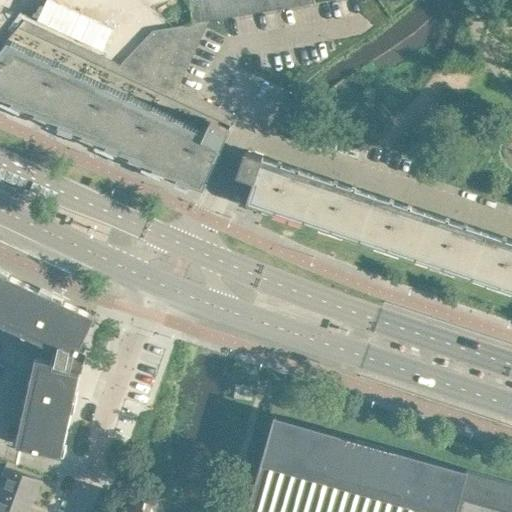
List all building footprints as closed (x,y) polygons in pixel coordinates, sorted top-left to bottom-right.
[(205,23),(200,0),(191,0),(188,1),(192,24),(193,25),(205,23)] [(217,21),(213,0),(200,0),(205,23),(209,23),(217,21)] [(229,19),(225,0),(213,0),(217,21),(229,19)] [(242,17),(238,0),(225,0),(229,19),(242,17)] [(254,15),(251,0),(238,0),(242,17),(254,15)] [(266,13),(263,0),(251,0),(254,15),(266,13)] [(278,11),(276,0),(263,0),(266,13),(278,11)] [(290,9),(288,0),(276,0),(278,11),(290,9)] [(302,7),(301,0),(288,0),(290,9),(302,7)] [(178,88),(209,23),(205,23),(193,25),(192,24),(153,30),(119,64),(25,20),(19,27),(231,126),(236,115),(178,88)] [(0,64),(0,98),(200,192),(229,130),(205,119),(198,136),(8,48),(0,64)] [(511,246),(261,163),(262,157),(263,156),(245,150),(232,191),(248,197),(247,201),(511,289),(511,246)] [(95,315),(0,270),(0,315),(57,342),(78,352),(95,315)] [(61,454),(79,373),(80,372),(84,354),(78,352),(57,342),(55,347),(51,366),(40,363),(21,445),(61,454)] [(511,511),(511,482),(467,470),(468,469),(342,433),(274,414),(269,432),(246,511),(511,511)] [(4,466),(0,477),(0,492),(32,504),(41,480),(4,466)] [(0,511),(29,511),(32,504),(0,492),(0,511)] [(121,511),(147,511),(145,503),(128,508),(124,506),(121,511)]
